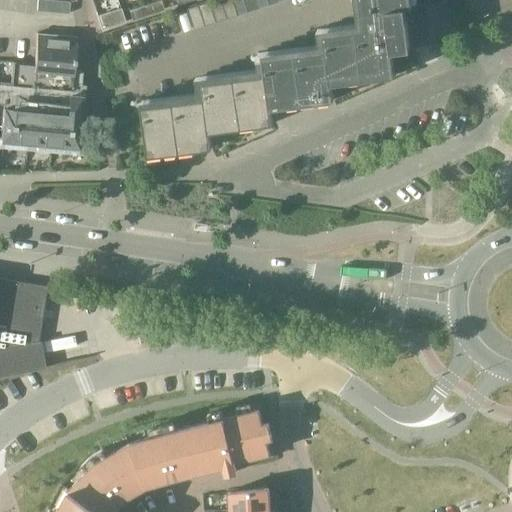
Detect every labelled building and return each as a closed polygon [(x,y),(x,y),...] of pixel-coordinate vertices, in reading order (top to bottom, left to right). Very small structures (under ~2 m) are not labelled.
[(36,0),(36,11),(44,12),(52,12),(60,13),(68,14),(69,2),(61,1),(53,0),(49,0),(36,0)] [(205,97),(142,106),(148,156),(212,147),(210,131),(273,123),(271,107),(334,99),(332,83),(395,75),(391,51),(431,45),(425,3),(412,5),(410,0),(360,0),(362,11),(386,8),(388,23),(325,32),(327,48),(264,57),(266,73),(203,81),(205,97)] [(144,6),(147,15),(162,10),(159,0),(144,6)] [(217,0),(215,0),(207,3),(214,24),(225,20),(217,0)] [(229,0),(217,0),(225,20),(235,17),(229,0)] [(241,0),(229,0),(235,17),(246,13),(241,0)] [(253,0),(241,0),(246,13),(256,10),(253,0)] [(265,0),(253,0),(256,10),(267,6),(265,0)] [(207,3),(196,6),(203,28),(214,24),(207,3)] [(132,20),(147,15),(144,6),(129,11),(132,20)] [(196,6),(186,10),(193,31),(203,28),(196,6)] [(120,8),(97,16),(102,30),(125,22),(120,8)] [(0,81),(0,104),(4,104),(0,142),(27,144),(36,145),(36,151),(63,154),(64,148),(78,149),(81,116),(87,116),(88,101),(84,100),(85,85),(82,85),(83,69),(82,69),(73,68),(76,37),(36,33),(33,64),(11,62),(9,82),(0,81)] [(0,376),(25,372),(44,368),(44,366),(43,366),(38,341),(37,341),(46,287),(48,288),(49,286),(0,278),(0,376)] [(101,511),(121,493),(145,479),(173,471),(202,464),(232,456),(241,454),(243,460),(270,453),(266,438),(272,437),(268,423),(263,424),(259,408),(164,432),(130,442),(96,461),(69,489),(56,511),(101,511)] [(234,462),(224,464),(224,465),(225,465),(226,469),(227,474),(237,471),(236,470),(234,462)] [(270,509),(269,486),(229,491),(230,510),(270,509)]
